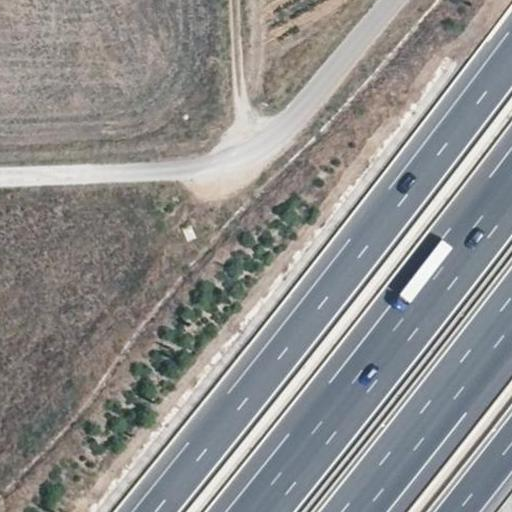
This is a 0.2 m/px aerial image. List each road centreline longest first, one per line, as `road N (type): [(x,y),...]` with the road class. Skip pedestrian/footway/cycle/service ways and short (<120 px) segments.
road 1 (motorway): [(511,57),(154,511)]
road 2 (unclassified): [(399,0),(272,142),(245,159),(193,171),(0,177)]
road 3 (motorway): [(511,190),(259,511)]
road 4 (motorway): [(352,511),(511,310)]
road 5 (track): [(245,159),(235,0)]
